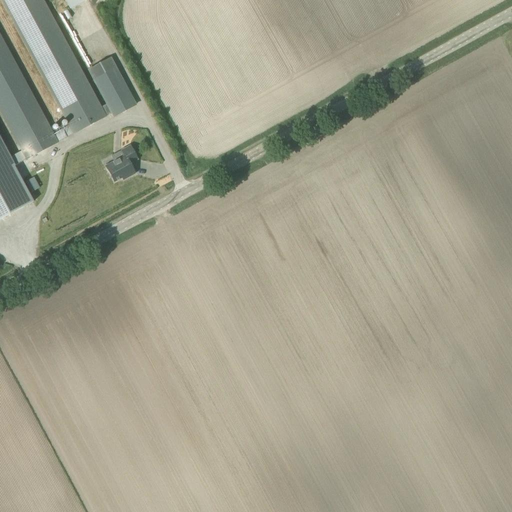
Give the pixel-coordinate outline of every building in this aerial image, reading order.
[(64,119),(68,125),(73,134),(112,114),(113,117),(135,106),(136,105),(157,94),(132,47),(111,59),(110,59),(88,71),(107,105),(100,109),(41,0),(0,0),(62,115),(60,116),(62,120),(64,119)] [(64,0),(69,9),(86,0),(64,0)] [(26,159),(73,134),(68,125),(53,133),(0,35),(0,112),(20,149),(26,159)] [(13,166),(26,159),(20,149),(8,156),(0,141),(0,219),(33,202),(13,166)] [(129,146),(121,151),(124,156),(105,167),(114,183),(126,176),(128,178),(134,174),(129,165),(137,160),(129,146)]
